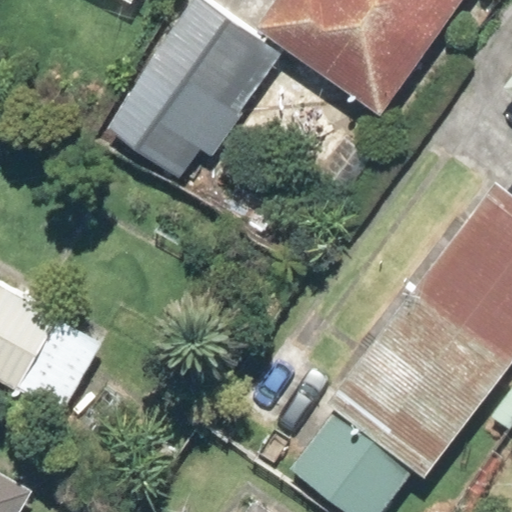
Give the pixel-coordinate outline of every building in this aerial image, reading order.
[(220,97),(258,44),(196,0),(192,0),(103,125),(166,170),(190,137),(212,153),(241,112),(220,97)] [(271,0),(254,24),(378,112),(456,0),(271,0)] [(511,70),(499,88),(511,98),(511,180),(503,193),(511,199),(511,70)] [(345,511),(378,511),(408,471),(418,478),(511,351),(511,199),(503,193),(488,182),(322,408),(330,413),(288,470),(345,511)] [(0,284),(0,381),(59,412),(99,337),(0,284)] [(0,511),(18,511),(32,489),(0,470),(0,511)] [(276,511),(246,491),(231,511),(276,511)]
